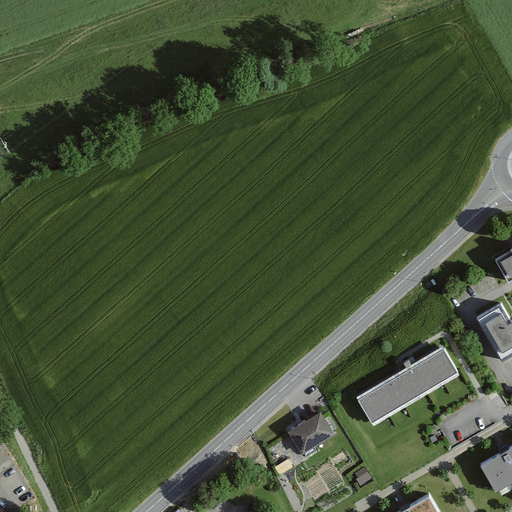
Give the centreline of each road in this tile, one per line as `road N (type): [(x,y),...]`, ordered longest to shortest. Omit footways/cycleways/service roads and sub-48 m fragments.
road 1 (secondary): [(146,511),(506,185)]
road 2 (residential): [(511,418),(353,511)]
road 3 (residential): [(0,396),(55,511)]
road 4 (residential): [(511,286),(475,307),(472,318),(507,381)]
